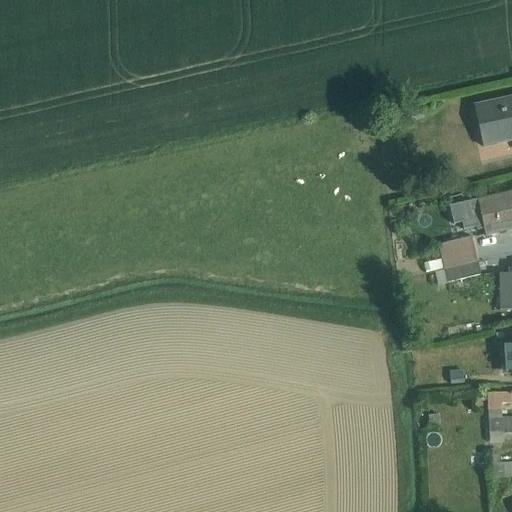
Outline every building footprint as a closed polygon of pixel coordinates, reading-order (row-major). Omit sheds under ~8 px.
[(511,97),(473,106),(482,150),(511,143),(511,97)] [(404,111),(406,119),(418,116),(416,108),(404,111)] [(511,193),(450,208),(453,225),(462,223),(464,231),(476,228),(476,232),(483,230),(484,237),(511,231),(511,193)] [(434,274),(478,264),(472,238),(439,246),(441,260),(424,264),(426,276),(434,274)] [(478,264),(434,274),(437,288),(447,286),(450,295),(458,293),(455,284),(481,277),(478,264)] [(506,274),(497,274),(498,311),(511,310),(511,267),(506,268),(506,274)] [(511,344),(498,345),(501,377),(511,376),(511,344)] [(463,372),(449,373),(450,387),(464,385),(463,372)] [(488,427),(483,427),(484,441),(489,441),(490,445),(503,444),(502,435),(511,435),(511,418),(502,419),(501,405),(511,405),(511,394),(487,395),(488,427)] [(493,481),(511,479),(511,464),(492,466),(492,481),(493,481)] [(511,479),(493,481),(494,498),(511,497),(511,479)]
